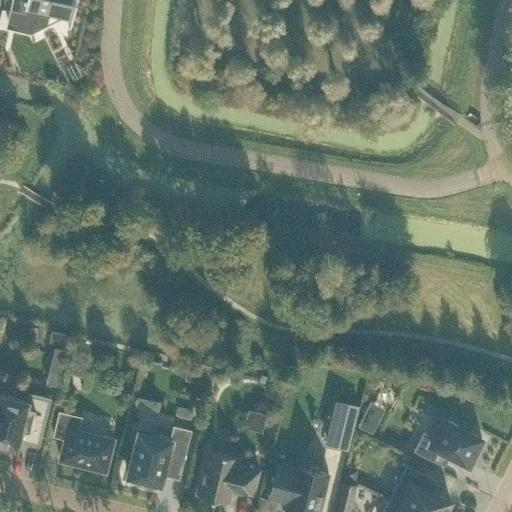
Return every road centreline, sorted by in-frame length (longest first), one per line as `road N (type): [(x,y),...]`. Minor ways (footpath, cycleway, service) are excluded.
road 1 (residential): [(504,171),(446,192),(407,192),(159,146),(131,122),(113,90),(112,0)]
road 2 (unclassified): [(504,171),(490,133),(490,93),(511,0)]
